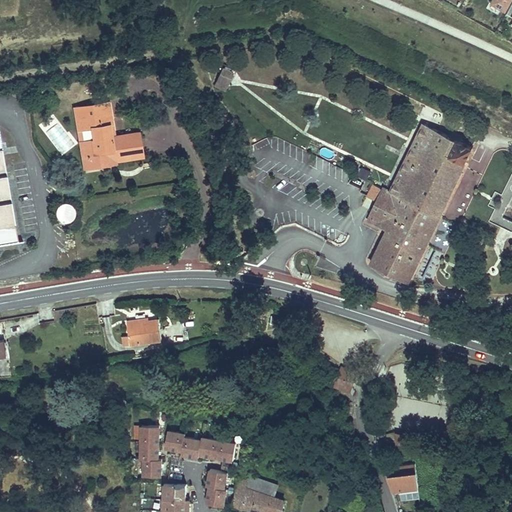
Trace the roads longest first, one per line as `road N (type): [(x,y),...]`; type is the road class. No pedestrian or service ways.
road 1 (secondary): [(408,329),(226,280),(108,285),(0,304)]
road 2 (residential): [(391,511),(365,438),(361,394),(372,368),(408,329)]
